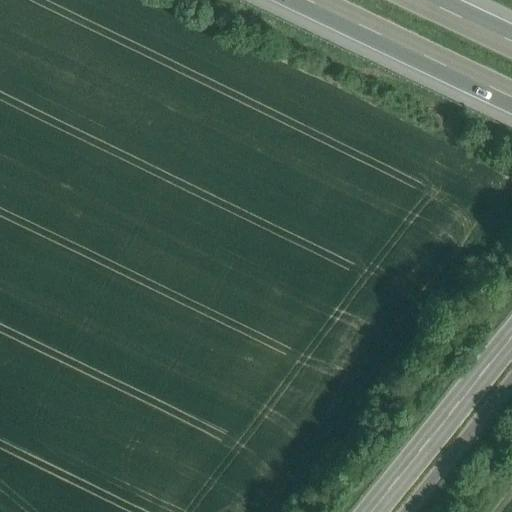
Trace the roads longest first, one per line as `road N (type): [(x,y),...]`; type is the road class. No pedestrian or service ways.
road 1 (secondary): [(368,511),(511,334)]
road 2 (motorway): [(315,0),(511,93)]
